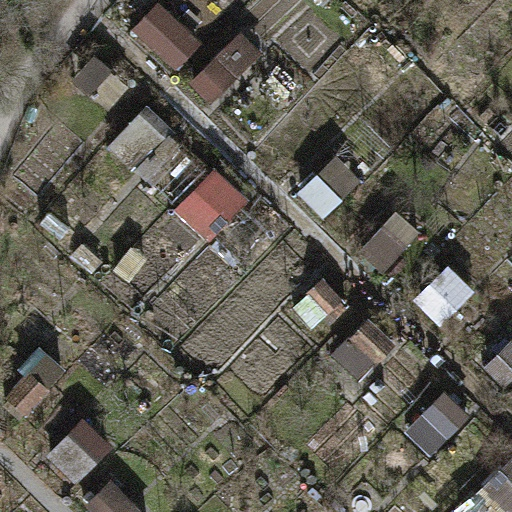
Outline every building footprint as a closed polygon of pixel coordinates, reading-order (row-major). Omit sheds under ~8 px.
[(149,100),(105,141),(131,168),(175,127),(149,100)] [(338,149),(294,190),(320,217),(364,176),(338,149)] [(220,163),(176,206),(204,235),(248,192),(220,163)] [(374,310),(330,352),(355,379),(400,337),(374,310)] [(450,380),(406,421),(432,448),(476,407),(450,380)]
